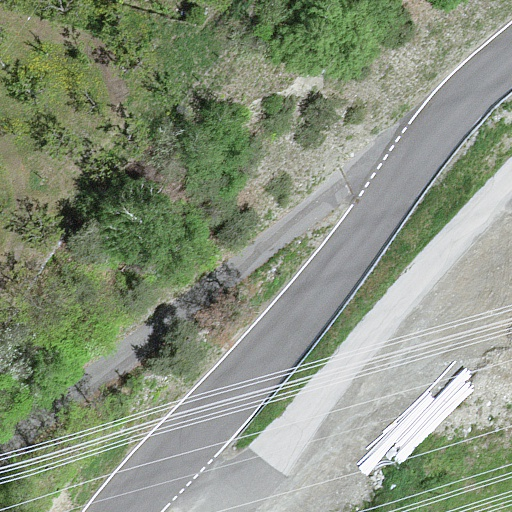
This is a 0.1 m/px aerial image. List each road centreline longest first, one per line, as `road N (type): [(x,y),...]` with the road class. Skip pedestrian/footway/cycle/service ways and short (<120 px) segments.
road 1 (unclassified): [(159,465),(324,286),(471,88),(511,57)]
road 2 (unclassified): [(159,465),(191,481),(222,484),(266,464),(511,176)]
